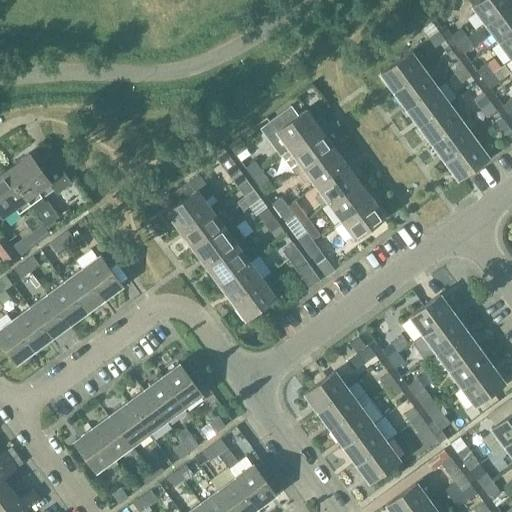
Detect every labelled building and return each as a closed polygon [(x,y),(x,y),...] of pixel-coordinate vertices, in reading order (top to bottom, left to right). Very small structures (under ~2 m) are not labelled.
[(486,24),(511,4),(511,0),(481,0),(473,6),(486,24)] [(447,15),(450,4),(438,1),(435,12),(447,15)] [(511,32),(511,4),(486,24),(499,42),(511,32)] [(458,46),(468,38),(461,29),(451,36),(458,46)] [(445,41),(439,32),(428,39),(435,48),(445,41)] [(511,59),(511,32),(499,42),(511,59)] [(468,38),(458,46),(464,55),(474,47),(468,38)] [(394,92),(424,70),(411,52),(381,74),(394,92)] [(455,75),(465,67),(458,58),(448,66),(455,75)] [(483,81),(493,73),(487,64),(477,72),(483,81)] [(465,67),(455,75),(462,84),(472,77),(465,67)] [(437,87),(424,70),(394,92),(407,109),(437,87)] [(500,82),(493,73),(483,81),(490,90),(500,82)] [(450,105),(437,87),(407,109),(420,127),(450,105)] [(480,110),(490,102),(483,93),(474,100),(480,110)] [(509,116),(511,113),(511,98),(502,106),(509,116)] [(490,102),(480,110),(487,119),(497,111),(490,102)] [(463,123),(450,105),(420,127),(433,145),(463,123)] [(281,157),(319,130),(305,111),(298,116),(291,107),(259,129),(280,157),(281,157)] [(463,123),(433,145),(446,163),(476,141),(463,123)] [(511,141),(511,131),(510,128),(500,136),(507,145),(511,141)] [(319,130),(281,157),(294,174),(298,171),(298,172),(336,145),(328,133),(324,136),(319,130)] [(476,141),(446,163),(459,180),(489,158),(476,141)] [(343,154),(336,145),(298,172),(306,182),(311,178),(317,186),(345,165),(339,157),(343,154)] [(40,170),(29,155),(5,172),(30,206),(46,227),(59,217),(47,201),(45,203),(38,192),(49,184),(57,195),(71,184),(54,160),(40,170)] [(211,179),(222,172),(215,161),(204,168),(211,179)] [(252,179),(262,172),(255,162),(246,169),(252,179)] [(345,165),(317,186),(323,194),(318,198),(325,207),(330,204),(358,183),(345,165)] [(30,206),(5,172),(0,176),(0,214),(3,218),(15,209),(18,214),(30,206)] [(248,182),(240,172),(231,179),(238,189),(248,182)] [(262,172),(252,179),(259,187),(268,180),(262,172)] [(210,209),(205,202),(214,195),(200,174),(170,195),(177,205),(167,212),(181,231),(210,209)] [(254,191),(248,182),(238,189),(245,198),(254,191)] [(358,183),(330,204),(343,222),(371,201),(358,183)] [(279,214),(288,207),(281,197),(271,204),(279,214)] [(371,201),(343,222),(356,240),(384,219),(371,201)] [(288,207),(279,214),(285,223),(294,216),(288,207)] [(267,208),(257,215),(264,225),(274,218),(267,208)] [(210,209),(181,231),(194,248),(231,221),(232,220),(225,210),(216,217),(210,209)] [(68,221),(74,216),(69,210),(63,215),(68,221)] [(274,218),(264,225),(271,233),(280,226),(274,218)] [(244,239),(231,221),(194,248),(207,266),(244,239)] [(51,236),(50,235),(43,226),(15,248),(22,257),(51,236)] [(58,237),(66,247),(75,240),(67,230),(58,237)] [(314,243),(307,233),(297,240),(305,249),(314,243)] [(66,247),(58,237),(49,244),(57,254),(66,247)] [(0,255),(8,266),(19,258),(5,239),(0,242),(0,255)] [(257,257),(244,239),(207,266),(220,284),(249,263),(257,257)] [(290,260),(300,253),(293,243),(283,250),(290,260)] [(314,243),(305,249),(311,258),(312,257),(322,271),(330,264),(314,243)] [(306,262),(300,253),(290,260),(297,269),(306,262)] [(33,256),(24,263),(31,273),(40,266),(33,256)] [(82,270),(103,300),(121,287),(100,257),(82,270)] [(31,273),(24,263),(15,269),(22,280),(31,273)] [(249,263),(220,284),(233,302),(262,281),(249,263)] [(103,300),(82,270),(64,283),(86,313),(103,300)] [(275,299),(262,281),(233,302),(246,320),(275,299)] [(86,313),(64,283),(47,296),(69,325),(86,313)] [(47,296),(30,309),(51,338),(69,325),(47,296)] [(423,335),(453,314),(440,296),(410,318),(423,335)] [(51,338),(30,309),(12,322),(34,351),(51,338)] [(426,359),(435,352),(436,353),(466,332),(453,314),(423,335),(423,336),(414,343),(426,359)] [(34,351),(12,322),(0,330),(0,342),(16,364),(34,351)] [(478,350),(466,332),(436,353),(449,371),(478,350)] [(359,336),(350,343),(357,353),(366,346),(359,336)] [(388,360),(398,353),(392,344),(382,351),(388,360)] [(369,346),(369,347),(361,353),(367,362),(376,356),(369,346)] [(478,350),(449,371),(462,389),(491,367),(478,350)] [(398,353),(388,360),(395,369),(405,362),(398,353)] [(179,366),(161,379),(183,408),(201,395),(179,366)] [(451,397),(464,414),(475,406),(482,415),(499,403),(492,394),(504,385),(491,367),(462,389),(451,397)] [(343,383),(335,372),(305,394),(318,412),(348,390),(355,385),(349,378),(343,383)] [(386,390),(395,383),(389,373),(379,380),(386,390)] [(183,408),(161,379),(144,392),(165,421),(183,408)] [(414,396),(424,388),(417,379),(407,386),(414,396)] [(395,383),(386,390),(393,399),(402,392),(395,383)] [(431,398),(424,388),(414,396),(421,405),(431,398)] [(348,390),(318,412),(331,430),(361,408),(348,390)] [(165,421),(144,392),(126,404),(148,434),(165,421)] [(126,404),(109,417),(131,446),(148,434),(126,404)] [(374,426),(361,408),(331,430),(344,447),(374,426)] [(411,424),(421,417),(414,408),(404,415),(411,424)] [(511,414),(491,429),(504,447),(511,441),(511,414)] [(434,422),(440,431),(451,424),(443,415),(434,422)] [(218,416),(209,423),(217,433),(226,427),(218,416)] [(109,417),(92,430),(113,459),(131,446),(109,417)] [(421,417),(411,424),(418,433),(428,426),(421,417)] [(387,443),(374,426),(344,447),(357,465),(387,443)] [(92,430),(74,443),(95,472),(113,459),(92,430)] [(183,443),(190,453),(199,446),(192,436),(183,443)] [(221,439),(211,446),(219,456),(228,449),(221,439)] [(190,453),(183,443),(174,450),(181,459),(190,453)] [(387,443),(357,465),(370,483),(400,461),(387,443)] [(219,456),(211,446),(202,453),(210,462),(219,456)] [(457,453),(464,462),(474,455),(468,446),(457,453)] [(11,461),(17,456),(11,449),(5,453),(11,461)] [(441,466),(450,460),(444,451),(427,463),(434,472),(441,466)] [(0,468),(11,461),(4,452),(0,454),(0,468)] [(17,456),(11,461),(16,469),(22,464),(17,456)] [(452,459),(450,460),(441,466),(448,474),(458,467),(452,459)] [(11,461),(0,468),(0,497),(11,489),(3,478),(16,469),(11,461)] [(157,462),(148,469),(155,478),(164,472),(157,462)] [(186,465),(176,471),(184,481),(193,475),(186,465)] [(253,465),(235,478),(256,507),(274,494),(253,465)] [(471,485),(458,467),(448,474),(461,493),(471,485)] [(155,478),(148,469),(139,475),(146,485),(155,478)] [(184,481),(176,471),(167,478),(175,488),(184,481)] [(483,490),(493,482),(486,473),(476,480),(483,490)] [(235,478),(217,491),(232,511),(249,511),(256,507),(235,478)] [(493,482),(483,490),(490,499),(500,492),(493,482)] [(391,511),(415,511),(430,502),(417,484),(387,506),(391,511)] [(121,488),(112,495),(120,505),(129,498),(121,488)] [(0,497),(0,511),(25,511),(40,500),(33,491),(20,501),(11,489),(0,497)] [(151,490),(142,497),(149,507),(158,500),(151,490)] [(232,511),(217,491),(200,504),(205,511),(232,511)] [(142,511),(149,507),(142,497),(133,504),(138,511),(142,511)] [(436,511),(430,502),(415,511),(436,511)] [(469,511),(488,511),(490,511),(483,502),(469,511)]
